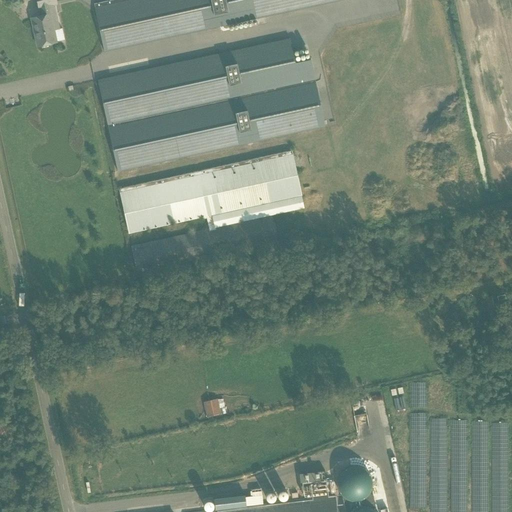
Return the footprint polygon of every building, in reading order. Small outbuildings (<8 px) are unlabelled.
[(43,16),(31,18),(33,28),(34,28),(35,33),(34,33),(37,46),(57,42),(56,40),(64,39),(56,1),(58,0),(37,0),(39,8),(41,8),(43,16)] [(341,0),(108,0),(94,3),(95,8),(104,51),(341,0)] [(310,53),(295,56),(291,38),(98,80),(117,171),(326,126),(325,120),(310,53)] [(194,172),(121,188),(131,233),(207,216),(209,229),(132,246),(137,272),(214,255),(277,241),(272,215),(304,208),(301,196),(292,151),(198,171),(199,174),(195,175),(194,172)] [(219,415),(216,401),(216,400),(203,403),(207,418),(219,415)] [(342,496),(368,497),(368,469),(342,468),(342,496)] [(299,474),(300,483),(320,480),(319,471),(299,474)] [(214,499),(215,510),(246,506),(245,495),(214,499)] [(336,511),(335,496),(202,511),(336,511)] [(374,511),(371,503),(347,511),(346,511),(374,511)]
